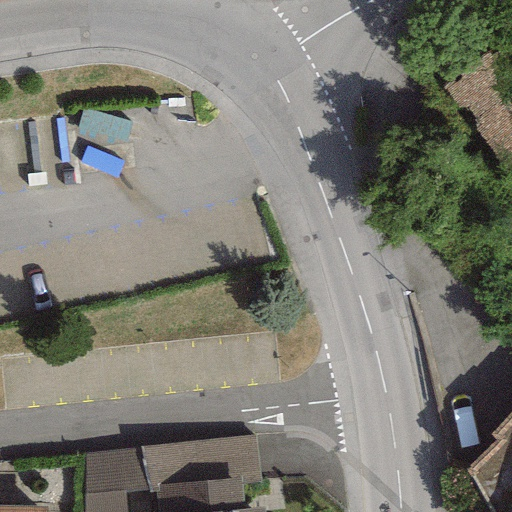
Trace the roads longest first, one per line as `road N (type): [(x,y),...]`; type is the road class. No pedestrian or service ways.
road 1 (residential): [(386,401),(0,437)]
road 2 (residential): [(386,401),(284,100),(257,64)]
road 3 (residential): [(257,64),(199,38),(141,26),(0,37)]
road 4 (residential): [(257,64),(388,0)]
